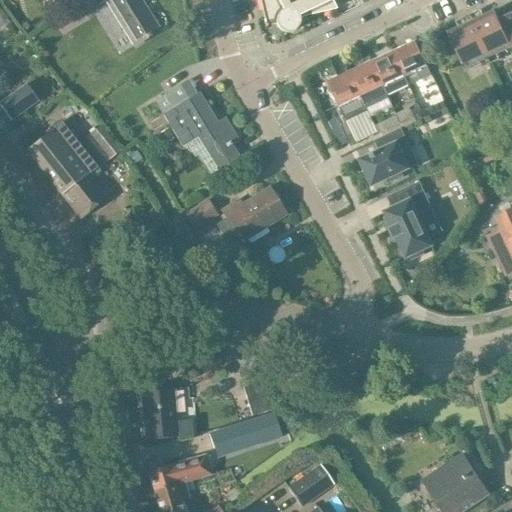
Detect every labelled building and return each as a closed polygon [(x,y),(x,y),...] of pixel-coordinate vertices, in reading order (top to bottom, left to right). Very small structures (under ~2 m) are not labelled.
[(82,0),(65,11),(72,22),(96,7),(91,0),(82,0)] [(133,47),(159,31),(139,0),(104,0),(133,47)] [(258,0),(265,27),(266,27),(266,26),(276,23),(275,22),(277,16),(280,12),(285,10),(290,11),(287,20),(291,11),(295,13),(297,16),(297,18),(334,9),(334,8),(330,1),(333,0),(258,0)] [(511,48),(498,20),(494,11),(474,20),(471,15),(468,17),(488,59),(511,48)] [(511,48),(511,47),(511,13),(498,20),(511,48)] [(465,70),(488,59),(468,17),(465,18),(467,24),(447,33),(465,70)] [(393,52),(409,88),(412,87),(406,76),(416,71),(420,81),(431,75),(415,41),(393,52)] [(388,98),(409,88),(393,52),(371,62),(383,86),(388,98)] [(367,109),(388,98),(383,86),(371,62),(350,72),(361,96),(367,109)] [(352,128),(347,118),(367,109),(361,96),(350,72),(328,82),(343,114),(337,117),(345,132),(352,128)] [(0,102),(0,108),(9,121),(37,102),(25,85),(0,102)] [(163,114),(161,115),(182,148),(196,138),(217,171),(239,157),(230,144),(238,140),(224,117),(216,122),(198,92),(173,108),(165,94),(155,100),(163,114)] [(428,109),(431,116),(447,108),(444,102),(428,109)] [(418,108),(411,111),(413,116),(416,123),(431,116),(428,109),(421,112),(418,108)] [(500,126),(511,119),(511,108),(511,109),(496,116),(500,126)] [(337,117),(326,122),(338,147),(349,141),(351,145),(358,142),(352,128),(345,132),(337,117)] [(26,150),(60,194),(95,167),(60,123),(26,150)] [(109,160),(120,151),(100,126),(89,135),(109,160)] [(401,129),(381,138),(386,149),(370,156),(371,157),(361,161),(363,165),(362,165),(372,186),(386,180),(388,184),(403,177),(401,173),(418,165),(401,129)] [(132,166),(141,159),(135,151),(126,158),(132,166)] [(95,167),(60,194),(78,218),(104,198),(89,179),(98,172),(95,167)] [(408,262),(424,255),(422,251),(432,247),(420,221),(434,214),(419,182),(387,198),(392,210),(385,213),(393,229),(390,230),(395,240),(397,239),(408,262)] [(285,215),(268,188),(240,205),(237,200),(220,211),(236,236),(235,236),(241,246),(243,244),(242,242),(285,215)] [(193,231),(216,216),(206,200),(184,214),(193,231)] [(511,211),(496,219),(508,243),(506,244),(507,246),(499,250),(510,273),(511,272),(511,211)] [(184,249),(194,242),(182,222),(171,229),(184,249)] [(251,417),(273,410),(263,381),(242,388),(251,417)] [(175,422),(173,389),(139,392),(143,441),(191,437),(190,421),(175,422)] [(218,458),(284,436),(276,412),(209,433),(218,458)] [(152,490),(209,474),(204,455),(159,468),(157,461),(145,464),(148,472),(147,472),(152,490)] [(441,511),(463,511),(486,496),(475,479),(477,477),(462,455),(447,465),(451,471),(425,488),(441,511)] [(300,508),(332,485),(319,466),(287,489),(300,508)] [(209,474),(152,490),(158,511),(185,511),(185,507),(181,508),(180,503),(188,500),(185,489),(192,487),(191,480),(210,475),(209,474)]
